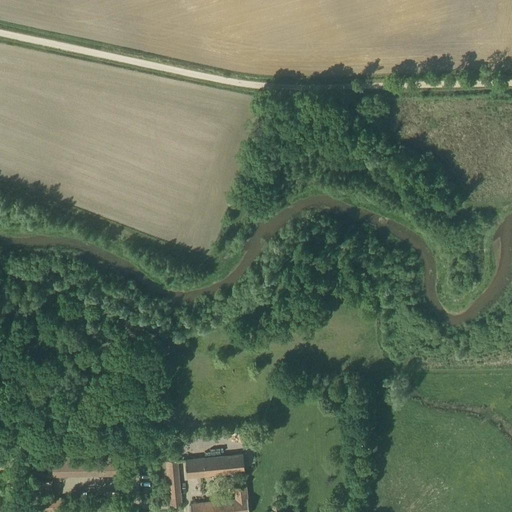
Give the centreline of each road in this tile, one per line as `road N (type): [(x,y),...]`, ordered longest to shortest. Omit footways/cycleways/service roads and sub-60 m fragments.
road 1 (track): [(0,32),(255,86),(511,83)]
road 2 (unclassified): [(17,511),(20,437),(29,430),(116,430)]
